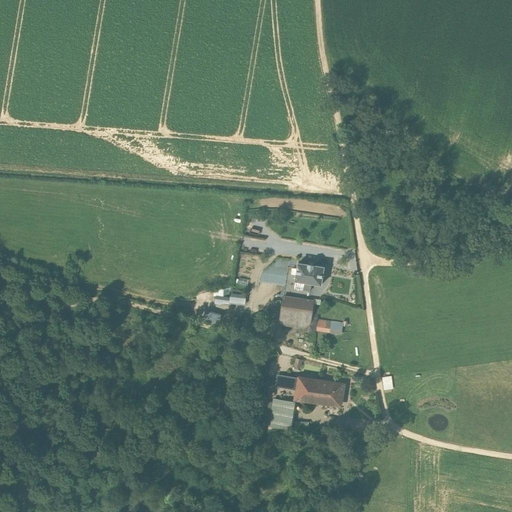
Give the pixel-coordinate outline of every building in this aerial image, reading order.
[(282,295),(283,295),(308,299),(311,282),(321,283),(323,265),(297,261),(297,267),(287,265),(282,295)] [(231,299),(217,297),(216,306),(224,307),(224,305),(246,307),(247,296),(232,294),(231,299)] [(283,295),(279,325),(304,328),(303,331),(316,333),(320,304),(314,303),(315,300),(308,299),(283,295)] [(341,405),(344,385),(299,379),(278,375),(276,386),(297,390),(296,398),(341,405)] [(393,388),(392,376),(384,377),(385,388),(393,388)] [(291,429),(295,402),(274,398),(270,426),(291,429)]
